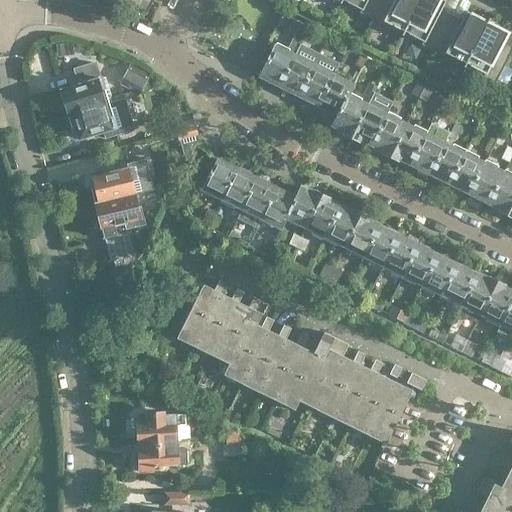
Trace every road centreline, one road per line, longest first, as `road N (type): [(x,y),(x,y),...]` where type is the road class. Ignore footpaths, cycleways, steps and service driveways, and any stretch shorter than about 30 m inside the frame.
road 1 (residential): [(79,511),(76,409),(0,33)]
road 2 (residential): [(511,251),(198,96),(195,78),(158,53)]
road 3 (residential): [(511,411),(215,269)]
road 4 (residential): [(158,53),(55,13),(0,16)]
